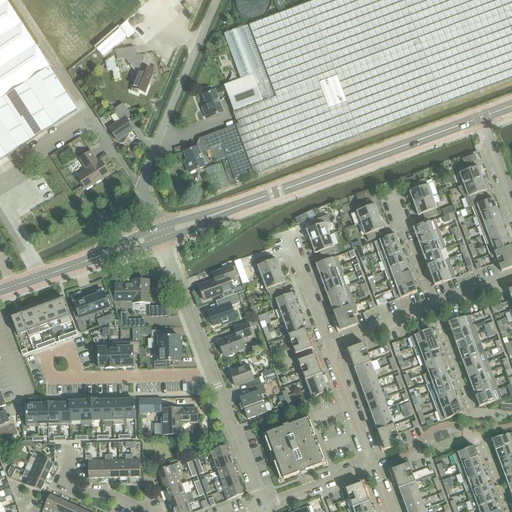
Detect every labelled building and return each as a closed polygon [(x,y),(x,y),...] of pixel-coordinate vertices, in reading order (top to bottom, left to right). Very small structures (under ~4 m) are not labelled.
[(5,0),(0,0),(0,161),(78,110),(51,67),(5,0)] [(238,125),(256,172),(257,175),(441,107),(511,80),(511,0),(318,0),(249,26),(275,99),(234,114),(238,125)] [(280,0),(272,0),(279,12),(285,9),(280,0)] [(187,3),(183,6),(187,11),(191,7),(187,3)] [(126,22),(118,29),(126,38),(128,40),(136,33),(126,22)] [(227,94),(234,114),(275,99),(249,26),(225,36),(240,80),(224,86),(224,88),(227,94)] [(118,28),(94,48),(103,58),(126,38),(118,28)] [(124,59),(129,64),(137,74),(131,88),(132,89),(131,92),(137,94),(138,91),(145,94),(153,71),(142,67),(144,61),(139,55),(138,57),(135,54),(134,48),(115,51),(117,61),(124,59)] [(217,98),(227,94),(224,88),(215,92),(214,91),(211,92),(210,88),(203,91),(204,95),(203,95),(208,109),(203,111),(206,119),(222,113),(217,98)] [(108,129),(117,142),(118,141),(119,143),(121,144),(123,144),(124,143),(125,141),(125,139),(124,137),(134,131),(127,121),(132,118),(122,104),(112,111),(119,121),(108,129)] [(235,180),(256,172),(238,125),(199,139),(196,146),(197,148),(200,155),(213,150),(217,162),(221,160),(226,158),(235,180)] [(204,168),(200,155),(197,148),(184,153),(187,161),(185,162),(189,173),(204,168)] [(86,170),(77,176),(86,190),(109,175),(101,161),(98,163),(91,152),(79,159),(86,170)] [(226,158),(221,160),(230,185),(236,183),(235,180),(226,158)] [(459,174),(463,186),(483,179),(478,167),(473,169),(471,163),(458,168),(460,174),(459,174)] [(221,164),(205,170),(213,193),(230,187),(221,164)] [(487,191),(483,179),(463,186),(458,188),(459,190),(460,192),(462,195),(463,197),(465,198),(469,209),(472,208),(486,202),(484,198),(472,202),(470,197),(482,193),(487,191)] [(409,193),(413,205),(433,198),(437,196),(431,180),(426,183),(425,180),(412,185),(414,191),(409,193)] [(437,209),(433,198),(413,205),(418,216),(423,215),(425,221),(438,216),(436,210),(437,209)] [(472,208),(476,217),(497,209),(493,200),(486,202),(472,208)] [(361,224),(380,217),(375,205),(370,207),(368,201),(355,206),(357,212),(356,212),(356,213),(351,215),(355,226),(361,224)] [(476,217),(479,227),(484,225),(501,219),(497,209),(476,217)] [(303,216),(300,217),(302,223),(311,220),(309,214),(303,216)] [(306,231),(310,243),(330,236),(326,225),(330,223),(328,216),(309,223),(311,229),(306,231)] [(384,229),(380,217),(361,224),(365,236),(366,236),(368,242),(381,237),(379,231),(384,229)] [(483,237),(487,235),(504,229),(501,219),(484,225),(479,227),(483,237)] [(413,229),(416,239),(439,230),(436,220),(430,222),(413,229)] [(487,235),(491,244),(508,238),(504,229),(487,235)] [(416,239),(420,248),(443,240),(439,230),(416,239)] [(375,243),(378,253),(399,245),(396,235),(379,241),(375,243)] [(334,247),(330,236),(310,243),(315,255),(320,253),(322,259),(335,254),(333,248),(334,247)] [(486,246),(490,256),(511,248),(510,245),(508,238),(491,244),(486,246)] [(420,248),(423,258),(444,250),(446,249),(443,240),(420,248)] [(378,253),(382,262),(403,254),(399,245),(378,253)] [(511,249),(511,248),(490,256),(493,265),(498,263),(500,268),(501,273),(511,268),(511,249)] [(423,258),(427,267),(447,260),(448,258),(446,251),(444,250),(423,258)] [(382,262),(385,272),(394,268),(407,264),(403,254),(382,262)] [(258,268),(262,281),(281,274),(280,268),(276,260),(272,262),(269,256),(256,261),(258,267),(257,267),(258,268)] [(317,268),(319,275),(338,268),(341,267),(337,257),(333,259),(316,265),(317,268)] [(427,268),(431,277),(452,269),(452,268),(449,259),(447,260),(427,267),(427,268)] [(243,285),(249,283),(241,260),(234,263),(243,285)] [(385,272),(389,281),(410,273),(408,268),(407,264),(394,268),(385,272)] [(215,281),(198,287),(204,301),(222,295),(223,299),(234,295),(233,291),(234,290),(230,281),(236,279),(232,267),(224,270),(212,274),(215,281)] [(319,275),(323,285),(344,277),(341,268),(341,267),(338,268),(319,275)] [(456,279),(452,269),(431,277),(434,287),(451,280),(456,279)] [(391,291),(393,291),(414,283),(410,273),(389,281),(388,282),(391,291)] [(285,284),(281,274),(262,281),(267,295),(269,294),(271,300),(284,295),(280,285),(285,284)] [(323,285),(326,294),(348,286),(344,277),(323,285)] [(116,291),(108,291),(112,302),(113,302),(116,302),(132,302),(132,304),(140,304),(140,305),(150,305),(150,299),(149,281),(132,281),(132,284),(116,285),(116,291)] [(417,293),(414,283),(393,291),(397,301),(400,299),(402,299),(416,293),(417,293)] [(326,294),(330,304),(351,296),(348,286),(326,294)] [(104,293),(89,299),(95,316),(96,315),(95,314),(113,307),(109,296),(105,297),(104,293)] [(223,307),(208,312),(213,327),(221,324),(222,326),(237,321),(231,307),(240,304),(236,294),(234,295),(223,299),(220,300),(223,307)] [(278,308),(279,309),(296,303),(295,302),(292,294),(275,300),(278,308)] [(330,304),(333,313),(355,305),(351,296),(330,304)] [(65,299),(43,307),(51,330),(73,322),(65,299)] [(77,312),(73,313),(76,321),(78,327),(82,326),(80,321),(95,316),(89,299),(74,304),(77,312)] [(281,316),(282,318),(299,312),(298,310),(296,303),(279,309),(281,316)] [(358,315),(355,305),(333,313),(336,319),(333,320),(334,324),(335,327),(338,326),(340,332),(357,326),(354,317),(354,316),(358,315)] [(43,307),(20,315),(27,333),(29,338),(51,330),(43,307)] [(284,324),(285,328),(302,321),(301,317),(299,312),(282,318),(284,324)] [(20,315),(12,318),(18,336),(27,333),(20,315)] [(448,324),(452,334),(473,326),(470,316),(465,318),(448,324)] [(103,318),(97,321),(99,327),(106,325),(104,319),(103,318)] [(287,331),(289,336),(306,330),(304,325),(302,321),(285,328),(287,331)] [(244,350),(241,343),(243,339),(252,336),(247,324),(234,329),(236,335),(219,342),(224,357),(225,356),(226,358),(233,356),(232,354),(244,350)] [(452,334),(455,343),(478,335),(474,326),(473,326),(452,334)] [(312,340),(312,338),(311,335),(308,336),(307,333),(306,330),(289,336),(290,339),(292,346),(292,347),(296,355),(313,349),(310,343),(313,342),(312,340)] [(409,338),(413,348),(435,340),(431,330),(414,336),(409,338)] [(163,331),(151,331),(151,339),(153,339),(154,350),(181,350),(181,342),(180,342),(180,337),(164,338),(163,331)] [(455,343),(458,352),(481,344),(478,335),(455,343)] [(413,348),(417,358),(438,350),(435,340),(413,348)] [(121,343),(110,344),(110,346),(110,369),(115,369),(115,368),(121,368),(121,343)] [(133,343),(121,343),(121,368),(133,367),(133,356),(140,355),(139,343),(133,343)] [(352,364),(354,368),(371,362),(364,344),(347,351),(349,357),(347,358),(349,365),(352,364)] [(458,352),(462,361),(479,355),(484,353),(481,344),(458,352)] [(110,346),(98,346),(98,368),(105,368),(105,369),(110,369),(110,346)] [(181,350),(154,350),(154,351),(156,351),(156,362),(154,362),(154,369),(167,369),(166,362),(180,362),(180,357),(181,357),(181,350)] [(420,367),(425,365),(442,359),(438,350),(417,358),(420,367)] [(462,361),(465,370),(482,364),(488,362),(484,353),(479,355),(462,361)] [(303,376),(305,381),(322,374),(320,370),(320,369),(323,368),(321,364),(320,361),(317,362),(315,356),(298,362),(301,370),(302,372),(303,376)] [(425,365),(428,373),(428,374),(445,368),(442,359),(425,365)] [(374,371),(371,362),(354,368),(357,377),(374,371)] [(465,370),(468,379),(491,371),(488,362),(482,364),(465,370)] [(248,366),(230,373),(235,388),(254,381),(248,366)] [(427,385),(448,377),(445,368),(428,374),(428,373),(423,375),(427,385)] [(271,380),(276,378),(273,370),(268,372),(262,374),(265,383),(271,380)] [(357,377),(360,386),(377,380),(374,371),(357,377)] [(468,379),(472,388),(494,380),(491,371),(468,379)] [(306,384),(308,390),(325,383),(323,378),(322,374),(305,381),(306,384)] [(427,385),(430,394),(452,386),(448,377),(427,385)] [(360,386),(364,395),(381,389),(377,380),(360,386)] [(472,388),(475,398),(492,392),(498,390),(494,380),(472,388)] [(326,385),(325,383),(308,390),(309,391),(312,399),(329,393),(326,385)] [(240,399),(244,410),(264,403),(261,396),(266,394),(262,384),(250,389),(252,394),(240,399)] [(430,394),(433,403),(455,395),(452,386),(430,394)] [(364,395),(367,404),(384,398),(381,389),(364,395)] [(496,402),(492,392),(475,398),(479,408),(496,402)] [(433,403),(437,412),(458,404),(455,395),(433,403)] [(367,404),(370,413),(387,407),(384,398),(367,404)] [(91,401),(92,421),(102,421),(102,401),(96,402),(96,400),(91,401)] [(161,400),(139,400),(139,414),(162,414),(161,400)] [(80,402),(81,422),(92,421),(91,401),(86,401),(86,402),(80,402)] [(102,401),(102,421),(113,421),(113,401),(102,401)] [(113,401),(113,421),(124,421),(123,401),(113,401)] [(135,401),(123,401),(124,421),(135,420),(135,401)] [(69,404),(69,405),(70,405),(70,422),(81,422),(80,402),(69,402),(69,404)] [(48,404),(48,424),(59,424),(59,404),(53,405),(53,403),(48,404)] [(264,403),(244,410),(245,410),(245,412),(248,420),(267,413),(264,405),(263,405),(263,403),(264,403)] [(37,405),(38,425),(48,424),(48,404),(43,404),(43,405),(37,405)] [(59,404),(59,424),(70,424),(70,422),(70,405),(69,405),(69,404),(59,404)] [(462,414),(458,404),(437,412),(440,422),(445,420),(462,414)] [(26,405),(26,425),(38,425),(37,405),(26,405)] [(370,413),(374,422),(391,416),(387,407),(370,413)] [(2,408),(0,408),(0,434),(2,441),(18,435),(13,421),(9,422),(5,411),(4,412),(2,408)] [(163,435),(163,436),(182,435),(181,423),(197,423),(196,409),(162,410),(162,427),(158,427),(158,435),(163,435)] [(374,422),(377,431),(394,425),(391,416),(374,422)] [(273,452),(277,463),(274,464),(280,478),(282,477),(283,480),(300,474),(301,475),(306,473),(306,472),(323,466),(322,463),(324,462),(319,447),(316,448),(312,438),(315,437),(310,422),(307,423),(306,420),(289,427),(289,425),(283,427),(284,429),(267,435),(268,438),(265,439),(270,453),(273,452)] [(410,429),(414,428),(414,429),(418,427),(416,421),(412,423),(409,425),(410,429)] [(401,445),(394,425),(377,431),(379,438),(377,439),(379,446),(382,445),(384,451),(401,445)] [(511,433),(491,441),(495,451),(511,444),(511,433)] [(511,444),(495,451),(498,461),(511,455),(511,444)] [(209,452),(213,463),(229,457),(226,446),(209,452)] [(453,455),(457,465),(478,457),(474,447),(457,454),(453,455)] [(34,453),(29,463),(50,473),(55,462),(34,453)] [(119,461),(120,478),(130,478),(129,455),(125,455),(125,461),(119,461)] [(129,455),(130,478),(140,478),(140,460),(133,460),(133,455),(129,455)] [(511,455),(498,461),(502,470),(511,465),(511,455)] [(99,462),(99,479),(109,479),(109,456),(105,456),(105,461),(99,462)] [(109,456),(109,479),(120,478),(119,461),(113,461),(112,456),(109,456)] [(89,479),(99,479),(99,462),(92,462),(92,457),(88,457),(89,479)] [(213,463),(216,472),(233,466),(229,457),(213,463)] [(460,475),(481,467),(478,457),(457,465),(460,475)] [(26,471),(24,473),(45,483),(49,475),(50,473),(29,463),(28,465),(26,471)] [(158,472),(161,482),(183,474),(179,464),(158,472)] [(396,483),(398,489),(415,483),(408,465),(391,471),(394,477),(391,478),(393,485),(396,483)] [(511,465),(502,470),(505,479),(511,476),(511,465)] [(233,466),(216,472),(220,482),(236,476),(233,466)] [(8,474),(13,476),(16,470),(11,467),(8,474)] [(460,475),(464,484),(485,476),(481,467),(460,475)] [(45,484),(45,483),(24,473),(24,474),(22,478),(27,480),(25,486),(40,494),(45,484)] [(161,482),(165,491),(182,485),(178,475),(161,482)] [(240,485),(236,476),(215,484),(218,493),(240,485)] [(464,484),(467,493),(488,485),(485,476),(464,484)] [(165,491),(168,501),(185,494),(190,493),(187,483),(182,485),(165,491)] [(418,492),(415,483),(398,489),(402,498),(418,492)] [(345,490),(352,508),(369,502),(367,496),(370,495),(367,489),(364,490),(362,484),(345,490)] [(243,495),(240,485),(223,491),(227,501),(243,495)] [(467,493),(470,502),(491,494),(488,485),(467,493)] [(402,498),(405,507),(422,501),(418,492),(402,498)] [(168,501),(172,510),(189,504),(185,494),(168,501)] [(473,511),(478,510),(478,509),(495,503),(491,494),(470,502),(473,511)] [(53,511),(59,501),(49,497),(42,511),(53,511)] [(65,511),(68,506),(59,501),(53,511),(65,511)] [(405,507),(406,511),(419,511),(425,510),(422,501),(405,507)] [(348,510),(348,511),(371,511),(373,511),(369,502),(352,508),(348,510)] [(478,510),(478,511),(497,511),(498,511),(495,503),(478,509),(478,510)]
